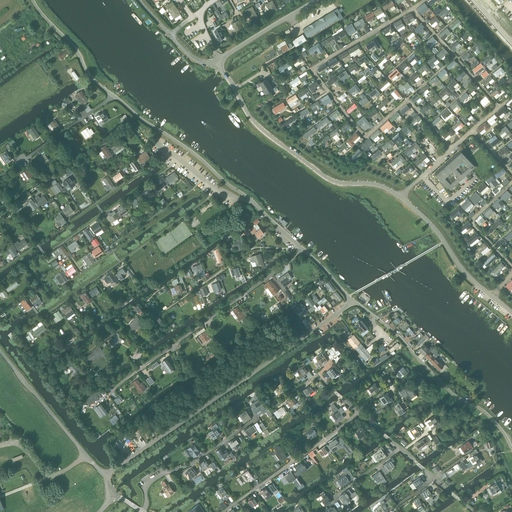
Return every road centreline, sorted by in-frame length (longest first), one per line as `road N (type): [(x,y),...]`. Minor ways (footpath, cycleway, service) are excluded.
road 1 (unclassified): [(511,312),(471,280),(406,201),(376,184),(332,181),(263,131),(212,63)]
road 2 (unclassified): [(104,475),(352,301)]
road 3 (residential): [(109,391),(303,250)]
road 4 (unclassified): [(511,450),(481,409),(455,396),(352,301)]
road 5 (unclassified): [(253,201),(111,95)]
road 6 (residential): [(223,511),(358,410)]
road 7 (unclassified): [(104,475),(0,350)]
road 8 (residential): [(143,510),(145,485),(156,476),(187,466),(256,419)]
road 9 (residential): [(0,175),(111,95)]
road 10 (unclassified): [(111,95),(32,0)]
road 11 (unclassified): [(212,63),(317,0)]
